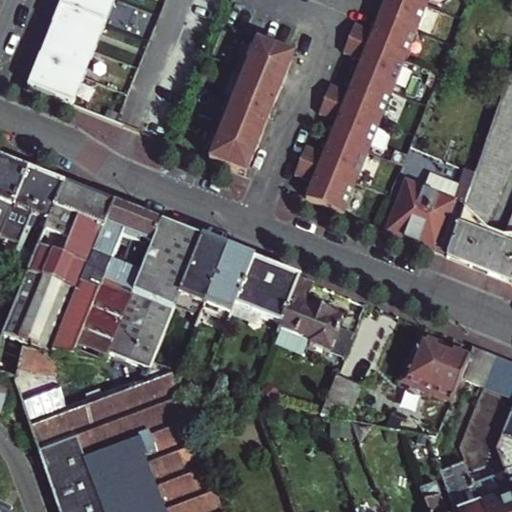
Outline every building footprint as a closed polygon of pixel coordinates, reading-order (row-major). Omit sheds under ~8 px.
[(62,0),(27,88),(72,106),(114,0),(62,0)] [(387,0),(374,33),(356,26),(345,54),(363,61),(349,94),(332,87),(321,115),(338,122),(325,156),(307,149),(296,177),(314,184),(307,201),(345,216),(430,0),(387,0)] [(258,41),(209,161),(220,166),(268,46),(258,41)] [(287,53),(268,46),(220,166),(238,173),(245,158),(253,161),(259,146),(265,131),(257,128),(268,99),(277,102),(289,72),(281,69),(287,53)] [(295,57),(287,53),(281,69),(289,72),(295,57)] [(511,80),(508,79),(499,107),(511,120),(511,80)] [(265,131),(277,102),(268,99),(257,128),(265,131)] [(511,120),(499,107),(494,122),(511,140),(511,120)] [(511,140),(494,122),(489,136),(508,156),(511,151),(511,140)] [(511,159),(508,156),(489,136),(484,151),(503,171),(511,161),(511,159)] [(484,151),(479,166),(496,184),(506,173),(503,171),(484,151)] [(247,177),(253,161),(245,158),(238,173),(247,177)] [(0,238),(1,238),(28,171),(0,160),(0,238)] [(479,166),(474,180),(492,199),(501,189),(496,184),(479,166)] [(45,232),(64,186),(28,171),(1,238),(13,243),(20,228),(38,235),(40,230),(45,232)] [(492,199),(474,180),(469,195),(486,212),(495,202),(492,199)] [(64,186),(45,232),(20,294),(0,340),(31,354),(34,355),(42,353),(49,355),(50,353),(110,204),(64,186)] [(387,233),(447,258),(463,210),(406,187),(387,233)] [(490,217),(486,212),(469,195),(467,198),(464,208),(482,226),(490,217)] [(65,356),(104,364),(109,352),(161,225),(110,204),(50,353),(65,356)] [(447,258),(511,283),(511,238),(511,239),(504,238),(487,231),(482,226),(464,208),(463,210),(447,258)] [(154,365),(173,318),(181,297),(203,242),(161,225),(109,352),(152,370),(154,365)] [(206,307),(229,252),(203,242),(181,297),(206,307)] [(253,262),(229,252),(206,307),(230,317),(234,309),(253,262)] [(300,281),(253,262),(234,309),(281,327),(300,281)] [(313,286),(300,281),(281,327),(280,331),(312,344),(310,347),(330,355),(343,320),(306,305),(313,286)] [(195,327),(173,318),(154,365),(176,374),(195,327)] [(24,371),(31,354),(0,340),(0,341),(0,372),(21,381),(24,371)] [(461,381),(469,362),(434,348),(436,344),(427,341),(426,344),(422,343),(405,385),(452,404),(461,381)] [(469,362),(461,381),(483,390),(495,360),(474,351),(469,362)] [(65,356),(50,353),(49,355),(42,353),(34,355),(31,354),(24,371),(60,372),(65,356)] [(511,366),(495,360),(483,390),(511,401),(511,366)] [(71,411),(124,390),(119,377),(104,382),(98,369),(61,383),(71,411)] [(221,511),(201,457),(169,373),(124,390),(71,411),(61,383),(22,397),(60,511),(221,511)] [(361,390),(336,380),(321,418),(348,424),(361,390)] [(17,390),(0,382),(0,411),(6,414),(17,390)] [(511,412),(502,438),(511,442),(511,412)] [(497,449),(507,475),(511,488),(511,451),(511,450),(511,442),(502,438),(497,449)] [(483,511),(474,487),(466,464),(452,469),(467,511),(465,511),(483,511)] [(511,511),(511,488),(507,475),(474,487),(483,511),(511,511)] [(430,511),(445,511),(436,485),(422,490),(430,511)]
